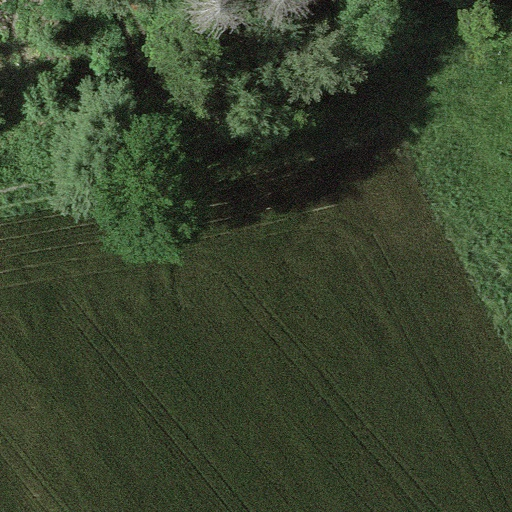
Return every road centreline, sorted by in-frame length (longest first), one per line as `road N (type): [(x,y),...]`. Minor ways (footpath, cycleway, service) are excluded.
road 1 (track): [(0,200),(271,129)]
road 2 (track): [(195,0),(271,129)]
